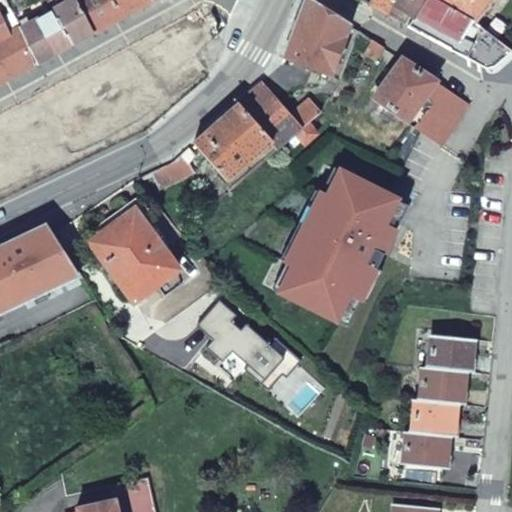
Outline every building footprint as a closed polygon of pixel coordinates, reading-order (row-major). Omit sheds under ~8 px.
[(67,0),(51,0),(49,1),(54,9),(68,1),(67,0)] [(73,44),(94,33),(78,0),(67,0),(68,1),(54,9),(73,44)] [(78,0),(94,33),(123,17),(114,0),(78,0)] [(114,0),(123,17),(153,0),(152,0),(114,0)] [(330,75),(350,25),(310,0),(306,0),(284,57),(330,75)] [(369,0),(368,3),(387,14),(395,0),(369,0)] [(395,0),(387,14),(396,19),(399,14),(408,19),(412,14),(416,16),(425,0),(395,0)] [(475,22),(439,0),(425,0),(416,16),(410,26),(488,66),(496,65),(511,51),(475,22)] [(439,0),(475,22),(492,0),(439,0)] [(73,44),(54,9),(21,26),(38,64),(73,44)] [(0,61),(8,79),(35,65),(19,28),(10,33),(0,13),(0,61)] [(384,47),(374,40),(367,52),(376,58),(384,47)] [(402,58),(374,97),(406,121),(411,114),(418,119),(432,101),(426,96),(437,80),(402,58)] [(0,83),(8,79),(0,61),(0,83)] [(273,141),(279,148),(294,134),(311,120),(321,112),(311,97),(292,114),(271,90),(277,85),(269,76),(240,103),(273,141)] [(413,125),(443,146),(469,104),(437,80),(426,96),(432,101),(418,119),(413,125)] [(227,181),(273,141),(240,103),(194,143),(227,181)] [(305,146),(321,132),(311,120),(294,134),(305,146)] [(174,163),(151,174),(160,186),(194,173),(194,159),(198,154),(191,146),(174,163)] [(336,161),(266,279),(337,321),(406,203),(336,161)] [(151,174),(138,179),(150,194),(160,186),(151,174)] [(165,246),(182,232),(159,204),(143,216),(135,206),(112,224),(116,229),(93,246),(135,303),(181,268),(165,246)] [(25,291),(30,301),(80,276),(47,226),(9,246),(27,290),(25,291)] [(0,316),(30,301),(25,291),(27,290),(9,246),(0,250),(0,316)] [(264,319),(246,340),(264,355),(282,334),(264,319)] [(426,367),(422,400),(417,399),(413,432),(409,432),(405,464),(447,468),(450,436),(455,436),(458,403),(463,404),(466,372),(471,372),(474,339),(433,335),(430,368),(426,367)] [(118,511),(116,499),(77,507),(77,511),(118,511)]
